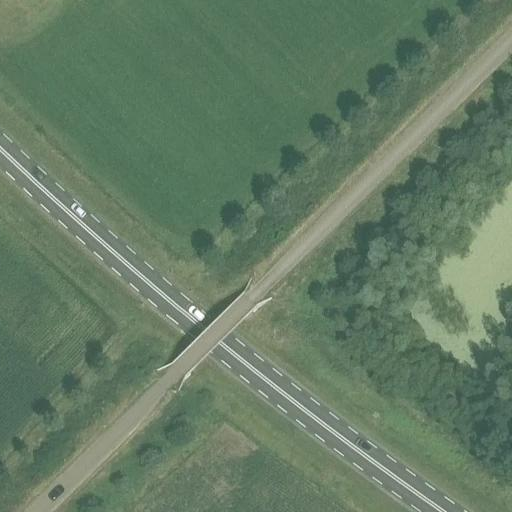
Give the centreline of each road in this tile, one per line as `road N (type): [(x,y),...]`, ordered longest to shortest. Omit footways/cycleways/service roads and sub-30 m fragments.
road 1 (unclassified): [(38,511),(511,38)]
road 2 (primary): [(0,149),(129,268),(455,511)]
